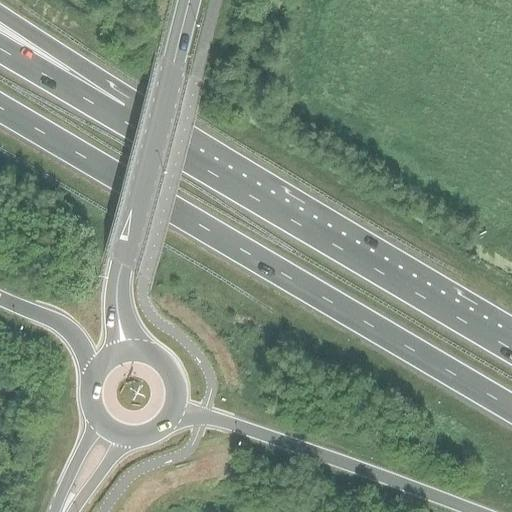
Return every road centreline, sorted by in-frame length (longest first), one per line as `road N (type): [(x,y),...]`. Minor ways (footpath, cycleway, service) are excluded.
road 1 (trunk): [(0,108),(511,410)]
road 2 (trunk): [(511,351),(120,120)]
road 3 (trunk): [(124,350),(116,282),(187,0)]
road 4 (trunk): [(169,413),(202,416),(471,511)]
road 5 (trunk): [(120,120),(63,56),(0,14)]
road 6 (trunk): [(120,120),(0,49)]
road 7 (trunk): [(0,299),(67,331),(92,374)]
